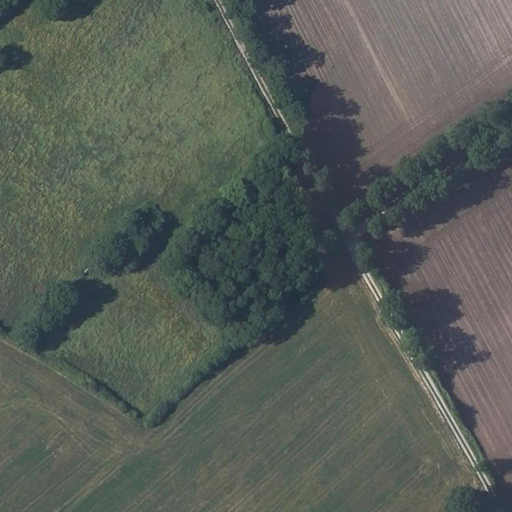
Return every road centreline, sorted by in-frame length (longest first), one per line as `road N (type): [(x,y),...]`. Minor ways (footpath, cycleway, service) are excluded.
road 1 (track): [(66,511),(351,241)]
road 2 (track): [(504,511),(351,241)]
road 3 (track): [(215,0),(351,241)]
road 4 (track): [(351,241),(511,122)]
